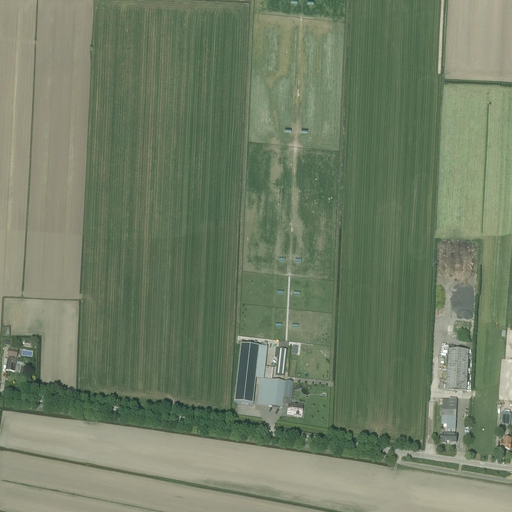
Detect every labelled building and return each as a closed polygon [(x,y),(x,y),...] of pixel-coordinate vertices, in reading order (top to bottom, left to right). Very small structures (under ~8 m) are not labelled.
[(240,345),(234,403),(252,405),(255,379),(260,379),(264,380),(265,367),(257,366),(259,347),(240,345)] [(278,349),(275,375),(285,376),(288,350),(278,349)] [(442,390),(446,390),(467,391),(469,351),(448,350),(448,358),(438,358),(437,364),(447,364),(446,385),(442,385),(442,390)] [(8,359),(6,371),(14,372),(16,360),(14,359),(14,360),(8,359)] [(260,379),(257,405),(283,408),(283,404),(284,398),(285,382),(264,380),(260,379)] [(286,382),(284,398),(291,399),(293,383),(286,382)] [(446,431),(455,431),(457,401),(443,400),(442,425),(447,425),(446,431)] [(303,406),(291,405),(289,405),(288,415),(295,416),(302,417),(303,406)] [(509,425),(509,414),(502,414),(501,425),(509,425)] [(504,439),(504,442),(501,441),(500,449),(510,450),(511,439),(504,439)]
